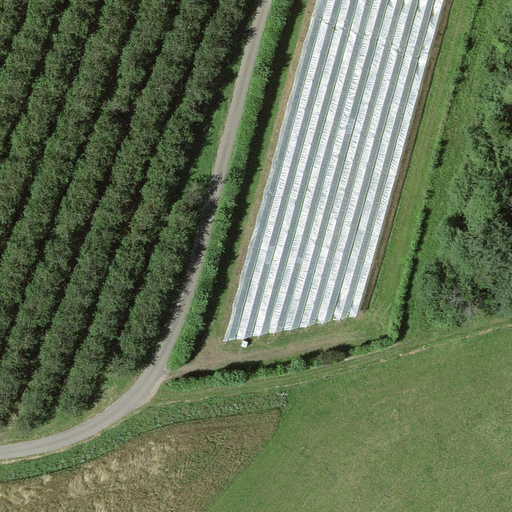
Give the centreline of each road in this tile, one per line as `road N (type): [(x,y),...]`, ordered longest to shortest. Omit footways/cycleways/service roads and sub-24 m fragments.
road 1 (unclassified): [(265,0),(177,319),(139,396),(63,441),(0,452)]
road 2 (track): [(139,396),(335,368),(511,318)]
